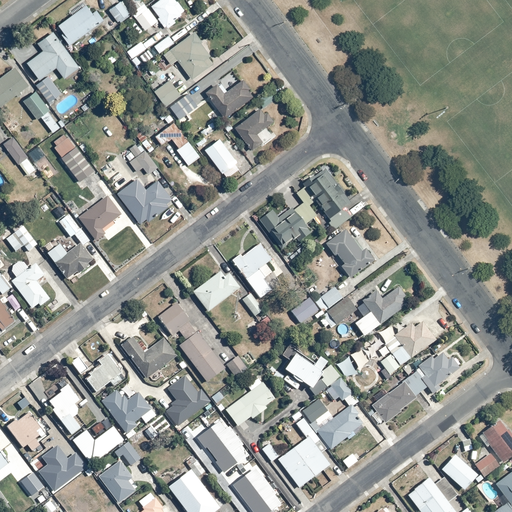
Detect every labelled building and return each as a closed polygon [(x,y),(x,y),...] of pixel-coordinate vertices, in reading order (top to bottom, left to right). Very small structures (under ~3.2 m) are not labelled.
[(185,11),(176,0),(158,0),(152,5),(161,17),(159,19),(165,27),(185,11)] [(129,15),(120,1),(108,9),(118,23),(129,15)] [(95,11),(88,3),(59,25),(65,34),(63,35),(70,45),(105,19),(97,9),(95,11)] [(157,20),(146,6),(133,15),(145,30),(157,20)] [(37,42),(43,49),(26,61),(40,79),(57,67),(65,78),(80,67),(59,39),(52,31),(37,42)] [(195,31),(193,32),(164,54),(171,63),(177,59),(192,79),(215,61),(203,45),(205,44),(195,31)] [(175,42),(169,34),(154,45),(159,53),(175,42)] [(137,55),(147,48),(147,47),(141,40),(125,51),(131,59),(136,66),(141,62),(137,55)] [(138,56),(142,61),(144,64),(154,56),(148,49),(138,56)] [(51,108),(16,66),(0,78),(0,107),(17,94),(23,100),(37,119),(51,108)] [(168,80),(163,84),(154,90),(166,105),(181,94),(170,79),(174,75),(174,74),(170,70),(164,75),(168,80)] [(61,93),(48,75),(35,84),(48,102),(61,93)] [(243,78),(226,91),(220,82),(208,90),(214,99),(212,101),(224,117),(254,96),(248,88),(250,87),(243,78)] [(201,112),(197,107),(199,106),(189,92),(169,106),(179,119),(189,113),(192,118),(201,112)] [(268,112),(262,105),(234,127),(251,148),(262,140),(257,133),(274,120),(268,112)] [(95,170),(66,131),(50,143),(80,181),(95,170)] [(157,146),(148,136),(141,142),(150,152),(157,146)] [(37,168),(12,137),(3,144),(28,175),(37,168)] [(234,164),(238,161),(220,138),(205,149),(223,173),(228,179),(238,170),(234,164)] [(198,157),(188,142),(176,150),(186,165),(198,157)] [(45,154),(38,145),(28,152),(35,161),(45,154)] [(158,167),(145,150),(135,157),(130,150),(124,155),(137,172),(143,167),(149,174),(158,167)] [(56,172),(47,161),(38,168),(46,180),(56,172)] [(317,200),(331,219),(353,202),(328,170),(306,186),(317,200)] [(149,180),(142,171),(117,191),(141,222),(147,218),(149,220),(169,206),(164,199),(172,193),(161,178),(152,184),(149,180)] [(301,228),(322,212),(319,207),(314,211),(309,205),(317,200),(306,186),(297,194),(303,201),(282,218),(274,207),(259,218),(286,254),(308,237),(301,228)] [(107,195),(78,217),(96,241),(106,233),(102,229),(122,214),(107,195)] [(71,237),(75,234),(80,241),(70,248),(59,233),(42,246),(68,282),(75,277),(78,280),(94,268),(90,263),(94,260),(83,246),(90,241),(70,213),(59,221),(71,237)] [(21,247),(24,245),(28,250),(39,242),(26,224),(15,232),(9,236),(7,233),(3,236),(18,257),(25,252),(21,247)] [(363,251),(346,228),(326,244),(335,255),(337,254),(345,263),(341,266),(352,279),(376,260),(367,248),(363,251)] [(272,259),(260,243),(234,261),(260,298),(271,290),(263,278),(272,272),(266,263),(272,259)] [(28,268),(21,259),(9,267),(17,277),(12,281),(33,308),(39,303),(41,305),(50,299),(39,284),(47,278),(36,262),(28,268)] [(224,276),(221,271),(193,291),(208,311),(240,287),(229,272),(224,276)] [(12,288),(0,272),(0,289),(4,294),(12,288)] [(320,315),(344,298),(335,285),(311,304),(320,315)] [(363,301),(380,324),(410,303),(398,287),(384,298),(378,290),(363,301)] [(263,310),(250,293),(241,299),(254,316),(263,310)] [(344,298),(320,315),(330,329),(357,310),(347,296),(344,298)] [(17,323),(0,300),(0,329),(3,333),(17,323)] [(380,324),(363,301),(356,306),(363,316),(354,322),(364,336),(380,324)] [(192,321),(178,302),(159,316),(172,335),(179,330),(179,331),(186,340),(180,345),(207,382),(226,367),(192,321)] [(412,321),(394,335),(412,358),(437,338),(424,321),(417,327),(412,321)] [(146,350),(135,334),(121,345),(145,379),(176,357),(163,339),(146,350)] [(412,358),(394,335),(373,353),(391,375),(412,358)] [(415,371),(427,386),(431,391),(461,367),(445,348),(432,358),(431,356),(417,368),(418,369),(415,371)] [(321,371),(327,362),(321,357),(315,366),(314,365),(298,352),(286,367),(314,390),(323,379),(328,386),(340,377),(331,364),(322,371),(321,371)] [(95,363),(98,368),(85,378),(95,392),(111,381),(114,386),(122,380),(119,375),(123,372),(115,361),(109,353),(95,363)] [(356,372),(346,354),(335,361),(344,378),(356,372)] [(90,368),(81,356),(73,363),(81,374),(90,368)] [(247,369),(238,356),(226,364),(236,377),(247,369)] [(427,386),(415,371),(372,407),(376,411),(371,415),(378,423),(383,420),(386,423),(417,397),(416,396),(427,386)] [(175,401),(164,409),(177,427),(188,418),(208,402),(186,373),(165,389),(175,401)] [(275,398),(258,377),(250,384),(253,388),(226,410),(238,426),(251,416),(253,418),(266,408),(265,405),(275,398)] [(358,401),(342,379),(326,390),(333,401),(341,395),(350,407),(358,401)] [(73,417),(74,416),(79,413),(73,405),(81,400),(70,384),(61,390),(63,392),(50,401),(56,408),(54,410),(71,434),(81,428),(73,417)] [(124,403),(115,391),(101,401),(126,433),(136,425),(134,422),(151,409),(138,392),(124,403)] [(331,449),(347,437),(349,440),(356,434),(354,431),(361,425),(348,407),(328,422),(322,415),(328,410),(319,398),(302,411),(311,423),(331,449)] [(17,420),(16,418),(6,425),(21,446),(27,442),(31,448),(40,443),(35,435),(44,429),(31,410),(17,420)] [(303,417),(295,423),(306,438),(278,459),(300,487),(330,464),(321,452),(326,449),(303,417)] [(486,446),(487,448),(490,446),(503,462),(511,455),(511,433),(501,419),(478,436),(486,446)] [(71,440),(91,466),(124,441),(113,427),(107,432),(97,420),(87,428),(71,440)] [(70,441),(58,425),(50,431),(61,447),(70,441)] [(238,435),(227,443),(239,459),(250,451),(238,435)] [(141,458),(128,441),(113,452),(118,458),(122,455),(131,466),(141,458)] [(279,456),(269,442),(261,448),(271,461),(279,456)] [(500,465),(490,452),(474,464),(484,477),(500,465)] [(478,475),(456,454),(442,468),(465,489),(478,475)] [(97,470),(101,476),(100,477),(120,504),(152,479),(143,468),(136,473),(125,459),(124,460),(123,458),(118,462),(114,457),(97,470)] [(204,471),(195,460),(187,466),(196,477),(204,471)] [(250,511),(261,504),(259,501),(264,498),(259,490),(262,488),(244,464),(224,480),(247,511),(250,511)] [(511,470),(495,483),(511,505),(511,470)] [(44,486),(33,472),(21,482),(33,495),(44,486)] [(455,511),(431,477),(408,494),(420,511),(455,511)] [(185,485),(174,494),(187,511),(214,511),(220,508),(201,482),(190,491),(185,485)] [(174,511),(172,509),(168,511),(165,511),(163,508),(164,508),(152,490),(138,501),(142,507),(135,511),(174,511)] [(511,511),(511,507),(508,502),(493,511),(511,511)]
